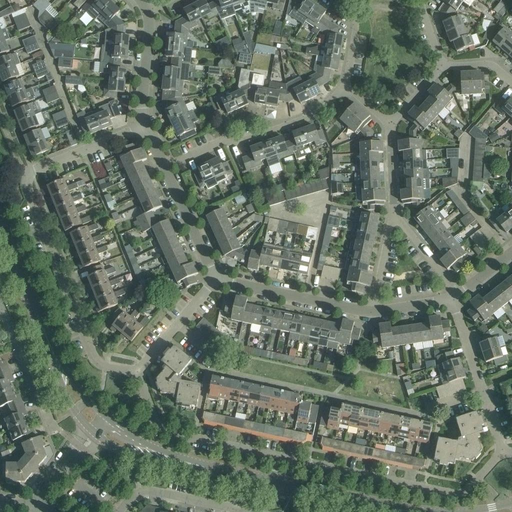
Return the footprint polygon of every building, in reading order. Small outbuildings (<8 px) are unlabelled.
[(38,18),(45,10),(51,5),(45,0),(38,0),(38,1),(33,6),(39,12),(38,18)] [(78,0),(74,5),(78,9),(86,0),(78,0)] [(101,14),(111,3),(108,0),(90,0),(89,1),(82,9),(94,21),(101,14)] [(216,16),(218,15),(213,3),(207,6),(204,0),(203,0),(194,5),(201,18),(207,15),(209,20),(216,16)] [(213,3),(218,15),(221,20),(236,15),(235,12),(234,9),(233,7),(230,0),(218,0),(219,1),(213,3)] [(240,7),(249,3),(250,3),(249,0),(230,0),(234,9),(240,6),(240,7)] [(249,0),(250,3),(249,3),(250,13),(256,13),(257,9),(265,10),(266,2),(267,2),(267,0),(249,0)] [(267,0),(267,2),(273,4),(272,8),(283,10),(285,0),(267,0)] [(303,15),(308,18),(317,6),(307,0),(306,0),(304,3),(299,0),(293,10),(291,12),(301,18),(303,15)] [(462,2),(458,0),(441,0),(441,1),(445,4),(439,12),(453,14),(462,2)] [(120,11),(111,3),(101,14),(105,19),(102,22),(110,30),(124,24),(115,16),(120,11)] [(506,13),(508,9),(504,5),(503,6),(500,3),(494,11),(497,13),(502,17),(505,13),(506,13)] [(15,13),(21,10),(18,4),(12,6),(15,13)] [(176,22),(188,31),(198,25),(196,21),(201,18),(194,5),(184,10),(187,16),(176,22)] [(317,6),(308,18),(306,22),(314,27),(311,31),(317,35),(319,31),(324,34),(331,23),(322,17),(326,12),(317,6)] [(40,23),(45,28),(54,19),(45,10),(38,18),(40,23)] [(455,18),(453,14),(439,12),(443,22),(440,23),(442,28),(445,27),(446,32),(444,33),(444,34),(464,27),(460,16),(455,18)] [(16,25),(28,20),(25,14),(13,18),(16,25)] [(59,23),(54,19),(45,28),(50,33),(59,23)] [(30,27),(28,20),(16,25),(18,31),(30,27)] [(182,48),(186,48),(187,42),(188,31),(176,22),(174,35),(168,34),(167,46),(182,47),(182,48)] [(338,28),(331,23),(324,34),(324,39),(328,40),(327,46),(341,48),(343,38),(337,36),(338,28)] [(113,47),(128,49),(129,37),(125,37),(126,27),(123,27),(124,24),(110,30),(105,32),(105,34),(104,46),(113,47)] [(448,37),(450,43),(470,36),(470,35),(467,36),(464,27),(444,34),(446,38),(448,37)] [(501,49),(511,36),(511,34),(505,28),(493,42),(497,46),(496,48),(499,51),(501,49)] [(59,34),(52,41),(61,42),(64,39),(59,34)] [(25,48),(37,43),(34,36),(22,41),(25,48)] [(474,46),(470,36),(450,43),(451,43),(452,47),(455,46),(457,52),(474,46)] [(507,58),(509,56),(511,52),(511,36),(501,49),(505,53),(504,55),(507,58)] [(218,49),(229,43),(226,37),(215,43),(218,49)] [(5,41),(0,43),(0,55),(2,54),(9,52),(5,41)] [(40,49),(37,43),(25,48),(27,54),(40,49)] [(68,57),(70,46),(57,44),(55,56),(68,57)] [(243,44),(233,47),(235,52),(245,49),(243,44)] [(256,45),(254,52),(262,54),(264,46),(256,45)] [(306,54),(325,57),(339,60),(341,48),(327,46),(323,45),(322,46),(317,45),(317,47),(310,49),(307,49),(306,54)] [(192,49),(186,48),(182,48),(182,47),(167,46),(165,57),(172,58),(172,63),(190,65),(192,49)] [(100,63),(120,64),(120,59),(127,60),(128,49),(113,47),(112,53),(101,52),(100,63)] [(0,71),(20,64),(15,54),(11,56),(4,58),(0,59),(0,71)] [(264,69),(266,56),(259,55),(258,68),(264,69)] [(339,60),(325,57),(324,63),(319,62),(317,73),(329,81),(331,70),(337,71),(339,60)] [(73,61),(59,59),(58,68),(72,69),(73,61)] [(222,60),(218,65),(218,67),(229,69),(231,69),(233,65),(231,64),(228,61),(222,60)] [(35,73),(47,68),(44,61),(32,66),(35,73)] [(119,70),(120,64),(100,63),(99,73),(110,74),(109,81),(125,82),(126,71),(119,70)] [(163,79),(179,80),(188,81),(189,65),(190,65),(172,63),(171,68),(164,68),(163,79)] [(20,64),(0,71),(0,77),(1,77),(3,83),(12,79),(24,75),(20,64)] [(219,68),(209,67),(208,75),(223,76),(219,68)] [(49,74),(47,68),(35,73),(37,79),(45,76),(47,81),(53,79),(51,74),(49,74)] [(250,96),(251,96),(249,82),(248,82),(248,79),(249,71),(241,70),(237,93),(232,95),(238,109),(248,104),(245,98),(250,96)] [(453,86),(451,87),(453,91),(461,90),(462,95),(472,95),(471,72),(460,73),(460,75),(458,75),(458,85),(453,85),(453,86)] [(481,72),(471,72),(472,95),(482,94),(482,90),(489,89),(489,83),(484,84),(484,73),(481,74),(481,72)] [(328,82),(329,81),(317,73),(307,78),(309,82),(303,85),(311,99),(321,94),(318,87),(328,82)] [(252,83),(249,82),(251,96),(256,97),(255,104),(266,105),(268,90),(263,89),(265,77),(253,75),(252,83)] [(80,78),(66,77),(65,85),(83,86),(80,78)] [(311,99),(303,85),(300,78),(285,85),(288,103),(297,98),(300,104),(311,99)] [(178,87),(179,80),(163,79),(162,90),(169,91),(168,100),(182,98),(182,97),(182,88),(178,87)] [(5,93),(7,98),(24,91),(20,81),(14,83),(4,87),(7,93),(5,93)] [(124,93),(125,82),(109,81),(109,87),(105,87),(104,97),(117,98),(117,93),(124,93)] [(278,101),(288,103),(285,85),(270,82),(268,90),(266,105),(277,108),(278,101)] [(453,91),(451,87),(449,87),(445,91),(438,84),(436,86),(435,85),(428,93),(431,96),(430,98),(443,109),(452,100),(448,97),(453,91)] [(42,91),(44,98),(56,93),(54,86),(42,91)] [(24,91),(7,98),(9,103),(10,102),(13,108),(28,102),(28,101),(35,98),(31,88),(24,91)] [(238,109),(232,95),(229,91),(224,93),(214,99),(220,110),(225,108),(228,114),(238,109)] [(56,93),(44,98),(47,104),(59,99),(56,93)] [(494,105),(492,106),(495,109),(503,116),(506,113),(511,117),(511,115),(511,98),(508,103),(503,99),(500,97),(494,105)] [(165,111),(170,121),(188,113),(182,98),(168,100),(172,108),(165,111)] [(443,109),(430,98),(425,103),(438,115),(443,109)] [(99,110),(93,112),(100,131),(112,126),(109,120),(120,116),(118,109),(117,107),(114,101),(98,107),(99,110)] [(364,135),(369,133),(368,131),(364,127),(371,120),(369,118),(370,117),(355,103),(354,104),(352,102),(345,110),(341,107),(338,111),(343,116),(340,120),(355,133),(358,129),(364,135)] [(425,103),(420,109),(433,121),(438,115),(425,103)] [(15,118),(17,123),(34,116),(30,106),(24,108),(14,112),(17,117),(15,118)] [(433,121),(420,109),(418,110),(415,107),(408,115),(409,116),(407,118),(414,125),(411,129),(411,131),(416,132),(421,126),(424,129),(433,121)] [(52,116),(54,123),(66,118),(64,111),(52,116)] [(188,113),(170,121),(175,132),(178,137),(184,134),(186,139),(196,134),(194,130),(196,129),(193,123),(197,121),(192,111),(188,113)] [(100,131),(93,112),(85,116),(83,112),(77,115),(84,132),(89,130),(91,134),(100,131)] [(41,114),(34,116),(17,123),(18,128),(20,127),(23,133),(32,129),(43,125),(43,123),(44,122),(41,114)] [(69,124),(66,118),(54,123),(57,129),(69,124)] [(304,129),(309,144),(314,142),(316,146),(313,147),(315,153),(326,149),(324,143),(326,142),(322,130),(316,132),(314,126),(304,129)] [(295,140),(290,142),(294,154),(296,160),(306,156),(303,146),(309,144),(304,129),(292,133),(295,140)] [(25,143),(27,148),(44,141),(40,130),(24,136),(27,142),(25,143)] [(77,144),(72,130),(65,133),(71,147),(77,144)] [(399,152),(403,152),(421,151),(421,140),(416,141),(416,132),(411,131),(410,133),(409,133),(410,138),(400,139),(400,142),(398,142),(399,152)] [(370,135),(369,133),(364,135),(365,143),(360,143),(360,154),(383,152),(382,142),(381,143),(380,140),(370,140),(370,135)] [(495,133),(488,138),(492,143),(498,139),(495,133)] [(278,159),(294,154),(290,142),(284,143),(282,137),(272,141),(278,159)] [(48,151),(44,141),(27,148),(28,152),(30,152),(33,158),(48,151)] [(278,159),(272,141),(261,144),(266,159),(268,167),(279,163),(278,159)] [(125,169),(141,162),(147,160),(142,149),(136,152),(133,144),(123,149),(126,156),(120,159),(125,169)] [(252,155),(247,156),(252,169),(262,165),(260,161),(266,159),(261,144),(250,148),(252,155)] [(459,149),(446,150),(447,159),(453,158),(458,159),(458,155),(459,150),(459,149)] [(403,152),(404,161),(426,160),(426,151),(421,151),(403,152)] [(360,154),(361,163),(378,162),(378,153),(383,153),(383,152),(360,154)] [(248,170),(252,169),(247,156),(242,158),(245,168),(246,171),(248,170)] [(208,163),(217,183),(227,179),(226,177),(232,174),(226,162),(221,165),(218,159),(208,163)] [(404,171),(427,170),(426,160),(404,161),(404,171)] [(145,171),(141,162),(125,169),(129,178),(145,171)] [(361,163),(361,173),(379,172),(378,162),(361,163)] [(218,185),(217,183),(208,163),(197,168),(200,174),(195,177),(200,188),(206,186),(207,190),(218,185)] [(321,180),(325,179),(328,178),(329,169),(318,172),(321,180)] [(429,170),(427,170),(404,171),(405,181),(429,179),(429,170)] [(149,180),(145,171),(129,178),(133,187),(149,180)] [(355,184),(362,183),(379,182),(379,172),(361,173),(361,174),(355,174),(355,184)] [(457,184),(457,178),(451,178),(442,179),(443,189),(446,189),(457,184)] [(321,180),(320,181),(323,191),(328,189),(325,179),(321,180)] [(405,191),(424,190),(430,189),(429,179),(405,181),(405,191)] [(49,192),(52,198),(78,188),(76,183),(66,187),(64,180),(44,188),(45,191),(46,190),(47,193),(49,192)] [(154,189),(149,180),(133,187),(137,196),(154,189)] [(318,192),(323,191),(320,181),(315,182),(318,192)] [(313,194),(318,192),(315,182),(310,184),(313,194)] [(380,192),(379,182),(362,183),(362,193),(380,192)] [(276,187),(278,193),(282,192),(284,191),(289,190),(286,183),(276,187)] [(310,184),(305,185),(307,195),(313,194),(310,184)] [(339,184),(332,185),(333,189),(332,195),(343,194),(343,184),(339,184)] [(305,185),(299,187),(302,197),(307,195),(305,185)] [(297,198),(302,197),(299,187),(294,188),(297,198)] [(53,211),(82,199),(80,194),(70,198),(68,192),(78,188),(52,198),(48,199),(49,202),(50,202),(51,204),(54,203),(56,209),(53,211)] [(292,200),(297,198),(294,188),(289,190),(292,200)] [(158,198),(154,189),(137,196),(142,205),(158,198)] [(287,201),(292,200),(289,190),(284,191),(287,201)] [(424,190),(405,191),(401,191),(401,201),(403,201),(403,204),(413,204),(413,208),(419,208),(419,203),(424,203),(424,190)] [(457,197),(454,194),(452,191),(446,193),(452,201),(457,197)] [(282,192),(278,193),(277,193),(280,203),(285,202),(282,192)] [(385,192),(380,192),(362,193),(363,206),(368,206),(368,210),(374,210),(374,205),(384,205),(384,202),(385,202),(385,192)] [(277,193),(271,195),(274,205),(280,203),(277,193)] [(245,194),(234,198),(237,205),(248,200),(245,194)] [(269,206),(274,205),(271,195),(266,196),(269,206)] [(136,218),(139,226),(154,219),(151,212),(162,207),(158,198),(142,205),(138,207),(142,215),(136,218)] [(82,199),(53,211),(53,213),(54,213),(55,215),(58,214),(60,220),(57,222),(77,214),(86,210),(85,205),(75,209),(72,203),(82,199)] [(501,210),(505,214),(511,222),(511,202),(507,207),(506,205),(501,210)] [(463,205),(458,208),(464,216),(469,212),(463,205)] [(414,219),(420,227),(437,214),(431,206),(428,208),(414,219)] [(206,217),(211,227),(227,220),(222,209),(206,217)] [(420,227),(426,234),(440,223),(445,219),(439,212),(437,214),(420,227)] [(469,212),(464,216),(460,220),(466,228),(471,223),(475,220),(469,212)] [(362,213),(360,223),(377,227),(379,217),(362,213)] [(79,220),(77,214),(57,222),(58,224),(59,224),(60,226),(62,225),(65,232),(91,222),(89,217),(79,220)] [(511,228),(511,222),(505,214),(500,218),(497,215),(489,221),(497,231),(502,228),(506,233),(511,228)] [(329,216),(326,226),(332,227),(338,229),(340,219),(329,216)] [(153,239),(156,238),(172,230),(168,221),(158,225),(154,219),(139,226),(143,233),(149,230),(153,239)] [(279,227),(280,221),(269,219),(268,224),(267,231),(273,232),(275,226),(279,227)] [(211,227),(215,237),(231,229),(227,220),(211,227)] [(280,221),(279,227),(277,234),(286,236),(287,233),(289,223),(280,221)] [(375,236),(377,227),(360,223),(355,222),(353,232),(375,236)] [(298,225),(289,223),(287,233),(296,235),(298,225)] [(446,231),(440,223),(426,234),(432,242),(446,231)] [(70,245),(71,247),(101,236),(101,235),(91,239),(89,233),(98,229),(96,225),(87,228),(86,228),(79,230),(70,234),(73,241),(70,242),(71,244),(70,245)] [(296,235),(306,237),(308,227),(298,225),(296,235)] [(308,227),(306,237),(306,239),(315,241),(318,229),(308,227)] [(236,240),(231,229),(215,237),(220,247),(236,240)] [(161,247),(177,239),(172,230),(156,238),(161,247)] [(473,242),(482,235),(478,230),(469,238),(473,242)] [(452,239),(446,231),(432,242),(438,250),(452,239)] [(356,242),(373,246),(375,236),(353,232),(358,233),(356,242)] [(457,235),(452,239),(438,250),(445,257),(458,246),(463,242),(457,235)] [(486,239),(482,235),(473,242),(477,247),(486,239)] [(102,240),(101,236),(71,247),(75,246),(77,252),(75,253),(76,255),(75,256),(76,258),(79,257),(111,245),(105,247),(95,250),(93,244),(102,240)] [(161,247),(165,256),(181,248),(177,239),(161,247)] [(486,239),(477,247),(479,250),(480,251),(489,244),(486,239)] [(240,250),(236,240),(220,247),(224,257),(225,256),(234,252),(240,250)] [(373,246),(356,242),(356,243),(351,242),(349,251),(371,255),(373,246)] [(263,244),(261,254),(259,265),(269,268),(274,246),(263,244)] [(111,245),(79,257),(82,263),(79,264),(80,266),(79,267),(80,270),(89,266),(100,262),(98,255),(107,252),(107,251),(113,249),(111,245)] [(279,270),(283,248),(274,246),(269,268),(279,270)] [(458,246),(445,257),(440,261),(447,270),(452,266),(457,272),(466,265),(461,259),(466,255),(458,246)] [(185,257),(181,248),(165,256),(165,257),(160,259),(164,265),(168,263),(169,265),(185,257)] [(279,270),(288,272),(293,250),(283,248),(279,270)] [(225,256),(248,266),(251,254),(240,250),(234,252),(225,256)] [(303,252),(293,250),(288,272),(298,274),(303,252)] [(371,255),(349,251),(347,260),(369,265),(371,255)] [(259,265),(261,254),(251,252),(251,254),(248,266),(247,269),(258,271),(259,265)] [(303,252),(298,274),(308,276),(311,259),(302,257),(303,252)] [(189,266),(185,257),(169,265),(172,273),(189,266)] [(367,275),(369,265),(347,260),(345,270),(349,271),(372,276),(367,275)] [(194,263),(189,266),(172,273),(177,284),(183,281),(187,288),(197,283),(193,276),(199,274),(194,263)] [(87,288),(88,290),(108,282),(106,276),(115,273),(113,268),(103,272),(101,266),(89,270),(92,276),(87,278),(90,284),(87,285),(88,288),(87,288)] [(332,280),(334,268),(329,267),(326,278),(332,280)] [(137,279),(142,277),(138,268),(133,270),(137,279)] [(334,268),(332,280),(337,281),(340,269),(334,268)] [(370,287),(372,276),(349,271),(347,282),(346,286),(353,287),(352,292),(363,294),(364,286),(370,287)] [(96,299),(96,300),(113,294),(110,287),(120,284),(118,279),(108,283),(108,282),(88,290),(92,289),(94,295),(92,296),(93,299),(92,299),(92,301),(96,299)] [(509,302),(511,299),(511,290),(505,282),(498,288),(509,302)] [(501,308),(509,302),(498,288),(490,294),(501,308)] [(122,290),(113,294),(96,300),(99,306),(96,307),(97,310),(96,310),(97,313),(107,309),(117,305),(115,299),(124,295),(122,290)] [(479,296),(493,314),(501,308),(490,294),(482,300),(479,296)] [(484,321),(493,314),(479,296),(470,303),(473,308),(467,313),(474,321),(480,316),(484,321)] [(242,322),(247,300),(236,297),(235,303),(227,301),(224,312),(232,314),(231,320),(242,322)] [(247,300),(242,322),(251,325),(255,307),(246,305),(247,300)] [(260,333),(261,327),(265,309),(255,307),(251,325),(252,325),(250,331),(260,333)] [(271,329),(274,311),(265,309),(261,327),(271,329)] [(122,334),(136,318),(140,313),(136,310),(129,318),(124,313),(123,314),(118,310),(111,319),(115,323),(110,329),(112,331),(113,330),(115,332),(117,330),(122,334)] [(271,329),(280,331),(284,314),(274,311),(271,329)] [(293,316),(284,314),(280,331),(290,333),(293,316)] [(293,316),(290,333),(288,340),(298,342),(303,318),(293,316)] [(134,321),(136,318),(122,334),(119,337),(121,339),(122,338),(124,340),(126,338),(131,342),(143,329),(146,332),(151,326),(147,323),(149,321),(145,317),(138,325),(134,321)] [(429,318),(429,324),(432,341),(443,340),(442,333),(450,332),(449,321),(441,322),(440,317),(429,318)] [(196,328),(200,331),(208,322),(203,318),(196,328)] [(298,342),(308,344),(313,320),(303,318),(298,342)] [(323,322),(313,320),(308,344),(317,346),(323,322)] [(343,320),(342,326),(338,343),(349,346),(350,339),(358,341),(361,330),(353,328),(354,323),(343,320)] [(212,326),(208,322),(200,331),(205,335),(212,326)] [(317,346),(327,348),(332,324),(323,322),(317,346)] [(338,343),(342,326),(332,324),(327,348),(337,350),(338,343)] [(393,347),(390,324),(379,325),(379,331),(372,332),(373,343),(381,342),(382,349),(393,347)] [(390,324),(393,347),(403,346),(401,328),(391,330),(390,324)] [(429,324),(420,325),(422,343),(432,341),(429,324)] [(484,324),(479,328),(483,334),(488,330),(484,324)] [(413,344),(422,343),(420,325),(410,327),(413,344)] [(209,339),(217,330),(212,326),(205,335),(209,339)] [(410,327),(401,328),(403,346),(413,344),(410,327)] [(222,334),(226,338),(231,342),(234,338),(236,336),(226,328),(222,334)] [(221,334),(217,330),(209,339),(214,343),(221,334)] [(214,343),(218,347),(226,338),(222,334),(221,334),(214,343)] [(223,351),(230,342),(231,342),(226,338),(218,347),(223,351)] [(479,344),(483,353),(499,348),(496,338),(479,344)] [(257,342),(256,350),(255,355),(264,358),(265,352),(262,351),(261,353),(259,353),(261,343),(257,342)] [(196,408),(200,388),(178,384),(179,380),(175,377),(190,359),(175,346),(161,362),(166,377),(156,380),(161,393),(171,390),(176,404),(196,408)] [(499,348),(483,353),(486,363),(493,360),(495,367),(507,363),(505,356),(502,357),(499,348)] [(446,374),(462,368),(459,359),(454,360),(452,352),(435,357),(438,365),(436,366),(440,376),(446,374)] [(3,367),(0,357),(0,375),(10,371),(7,365),(3,367)] [(457,381),(462,379),(465,378),(462,368),(446,374),(440,376),(439,376),(443,386),(446,384),(451,383),(457,381)] [(0,394),(13,390),(9,379),(12,378),(10,371),(0,375),(0,394)] [(218,399),(222,379),(212,377),(211,383),(209,383),(206,398),(218,401),(218,399)] [(218,399),(228,401),(232,381),(222,379),(218,399)] [(457,381),(460,392),(466,390),(462,379),(457,381)] [(242,384),(232,381),(228,401),(238,403),(242,384)] [(457,381),(451,383),(455,394),(460,392),(457,381)] [(451,383),(446,384),(450,395),(455,394),(451,383)] [(238,403),(249,405),(253,386),(242,384),(238,403)] [(446,384),(443,386),(441,386),(444,397),(450,395),(446,384)] [(253,386),(249,405),(258,407),(262,388),(253,386)] [(439,399),(444,397),(441,386),(435,388),(439,399)] [(272,390),(262,388),(258,407),(268,409),(272,390)] [(0,407),(6,405),(8,411),(23,405),(21,399),(17,400),(13,390),(0,394),(0,407)] [(272,390),(268,409),(278,411),(282,392),(272,390)] [(292,394),(282,392),(278,411),(288,414),(292,394)] [(302,397),(292,394),(288,414),(298,416),(301,402),(302,397)] [(301,402),(298,416),(297,421),(307,424),(307,423),(315,425),(319,406),(311,405),(301,403),(303,397),(302,397),(301,402)] [(9,431),(26,424),(22,413),(26,412),(23,405),(8,411),(11,417),(4,420),(9,431)] [(327,428),(337,430),(342,405),(341,411),(331,409),(323,408),(319,426),(327,427),(327,428)] [(339,424),(348,426),(352,408),(342,405),(337,430),(339,424)] [(362,410),(352,408),(348,426),(358,429),(362,410)] [(372,412),(362,410),(358,429),(368,431),(372,412)] [(206,425),(212,426),(215,415),(203,412),(201,419),(204,423),(207,423),(206,425)] [(372,412),(368,431),(379,433),(383,414),(372,412)] [(483,432),(477,412),(458,419),(465,440),(461,442),(460,446),(438,442),(434,461),(454,465),(456,458),(472,461),(481,451),(476,435),(483,432)] [(392,416),(383,414),(379,433),(388,435),(387,440),(392,416)] [(215,415),(212,426),(219,427),(219,426),(223,427),(225,417),(215,415)] [(392,416),(387,440),(391,441),(392,436),(398,437),(402,418),(392,416)] [(235,419),(225,417),(223,427),(226,428),(226,429),(232,431),(235,419)] [(408,439),(408,440),(412,420),(402,418),(398,437),(404,439),(403,441),(407,442),(408,439)] [(239,430),(243,431),(245,421),(235,419),(232,431),(238,432),(239,430)] [(422,423),(412,420),(408,440),(418,442),(422,423)] [(255,423),(245,421),(243,431),(246,432),(246,434),(252,435),(255,423)] [(265,426),(255,423),(252,435),(258,436),(259,435),(263,436),(265,426)] [(422,423),(418,442),(428,444),(432,425),(422,423)] [(9,431),(15,448),(37,439),(34,432),(30,434),(26,424),(9,431)] [(266,438),(272,439),(275,428),(265,426),(263,436),(266,436),(266,438)] [(275,428),(272,439),(278,441),(279,439),(282,440),(284,430),(275,428)] [(286,442),(292,443),(294,432),(286,430),(284,430),(282,440),(286,441),(286,442)] [(308,435),(294,432),(292,443),(298,445),(299,443),(303,444),(307,441),(308,435)] [(40,438),(37,439),(15,448),(6,451),(1,454),(2,457),(23,449),(26,455),(30,453),(31,455),(28,459),(38,467),(46,457),(43,448),(44,448),(40,438)] [(326,451),(332,452),(335,441),(321,438),(319,444),(322,449),(326,449),(326,451)] [(335,441),(332,452),(338,454),(339,452),(343,453),(345,443),(335,441)] [(345,443),(343,453),(346,454),(346,455),(352,457),(355,445),(345,443)] [(363,457),(365,447),(355,445),(352,457),(358,458),(359,456),(363,457)] [(366,459),(373,461),(375,450),(365,447),(363,457),(366,458),(366,459)] [(379,461),(383,462),(385,452),(375,450),(373,461),(378,462),(379,461)] [(386,464),(392,465),(395,454),(385,452),(383,462),(386,462),(386,464)] [(404,456),(395,454),(392,465),(398,466),(398,465),(402,466),(404,456)] [(406,468),(412,469),(414,458),(404,456),(402,466),(406,467),(406,468)] [(427,461),(414,458),(412,469),(418,471),(418,469),(421,470),(425,467),(427,461)] [(6,479),(6,484),(17,484),(17,483),(25,483),(33,474),(30,471),(32,468),(33,469),(33,468),(28,464),(28,463),(26,461),(19,469),(17,469),(17,464),(6,464),(6,462),(2,462),(2,478),(6,479)]
